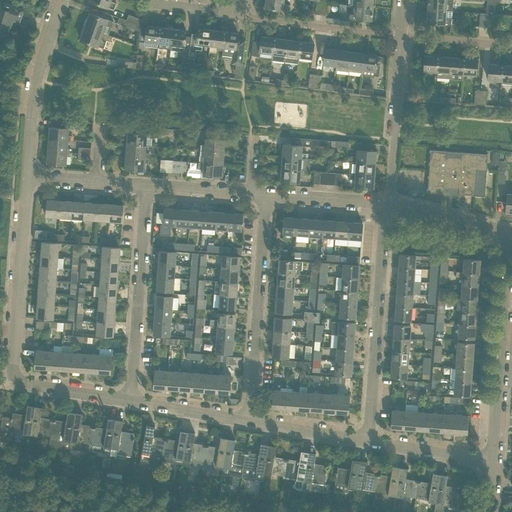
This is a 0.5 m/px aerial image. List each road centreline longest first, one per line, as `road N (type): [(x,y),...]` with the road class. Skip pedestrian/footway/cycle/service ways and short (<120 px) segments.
road 1 (residential): [(131,401),(14,374),(26,175)]
road 2 (residential): [(368,439),(388,201)]
road 3 (residential): [(492,461),(509,233)]
road 4 (residential): [(249,419),(266,193)]
road 5 (residential): [(131,401),(145,185)]
road 6 (residential): [(26,175),(36,81),(63,0)]
road 7 (residential): [(388,201),(400,35)]
road 8 (residential): [(400,35),(242,15)]
road 9 (residential): [(492,461),(368,439)]
road 10 (residential): [(388,201),(509,233)]
road 11 (residential): [(266,193),(388,201)]
road 12 (residential): [(368,439),(249,419)]
